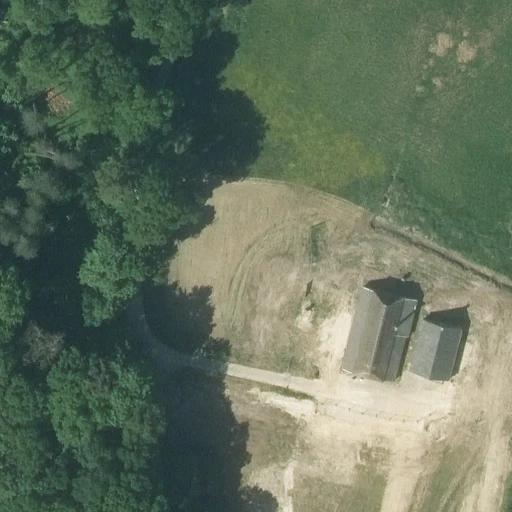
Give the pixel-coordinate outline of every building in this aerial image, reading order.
[(341,334),(350,300),(280,283),(271,317),(341,334)] [(407,337),(416,300),(362,287),(342,369),(393,382),(404,336),(407,337)] [(448,381),(460,329),(420,320),(408,372),(448,381)] [(511,397),(511,386),(505,385),(503,395),(511,397)] [(472,415),(470,395),(453,397),(455,417),(472,415)] [(393,496),(405,438),(329,422),(317,483),(321,484),(315,511),(377,511),(382,494),(393,496)]
